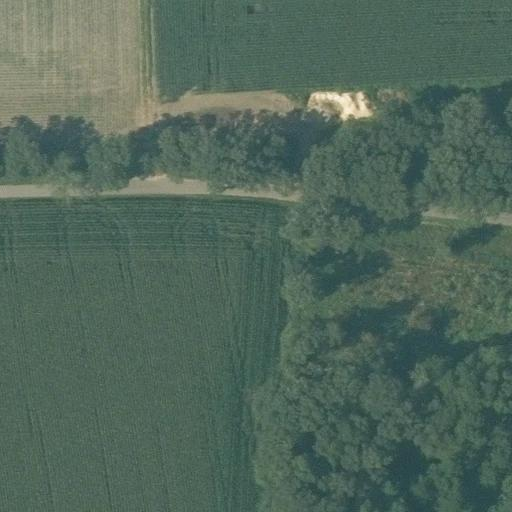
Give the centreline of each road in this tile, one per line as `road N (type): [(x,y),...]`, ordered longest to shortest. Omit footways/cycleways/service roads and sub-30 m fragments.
road 1 (track): [(0,192),(262,192),(511,220)]
road 2 (unknown): [(297,196),(330,141),(379,117),(511,108)]
